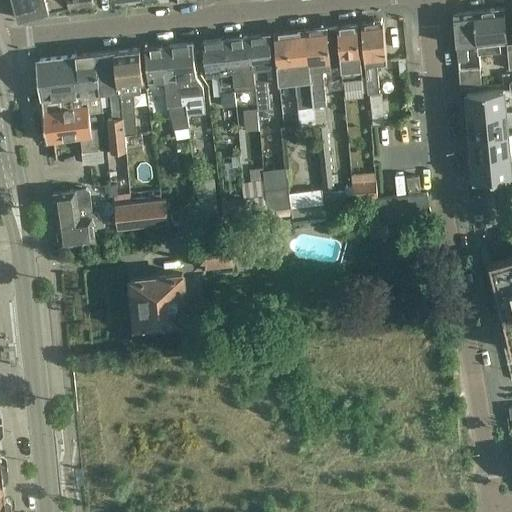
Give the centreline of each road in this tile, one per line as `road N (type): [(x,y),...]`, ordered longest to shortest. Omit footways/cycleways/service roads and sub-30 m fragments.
road 1 (residential): [(490,511),(402,0)]
road 2 (tertiary): [(47,511),(22,242),(1,148)]
road 3 (residential): [(0,43),(238,15)]
road 4 (residential): [(238,15),(383,0)]
